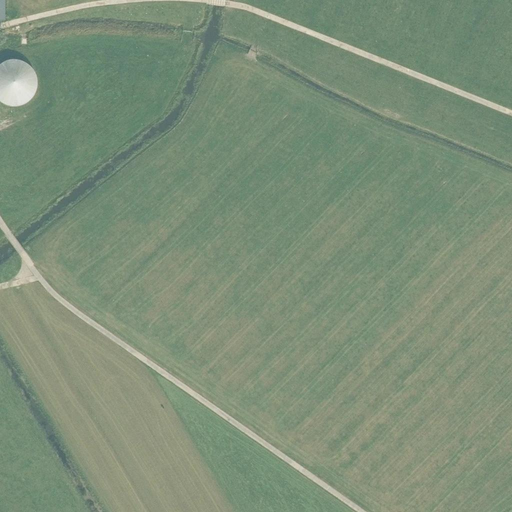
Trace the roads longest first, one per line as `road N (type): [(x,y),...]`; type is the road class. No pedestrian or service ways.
road 1 (track): [(0,223),(49,290),(358,511)]
road 2 (track): [(511,114),(250,9),(205,0)]
road 3 (track): [(140,0),(0,26)]
